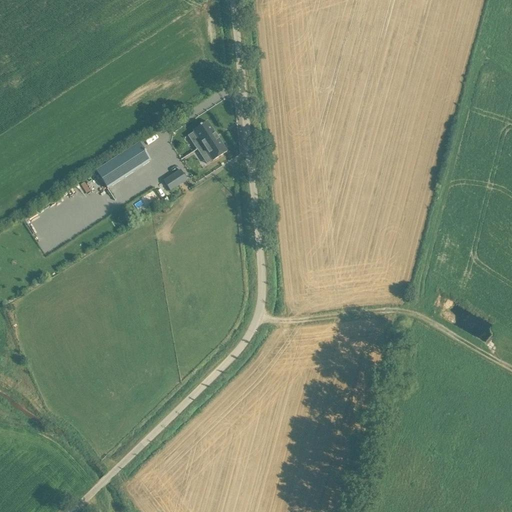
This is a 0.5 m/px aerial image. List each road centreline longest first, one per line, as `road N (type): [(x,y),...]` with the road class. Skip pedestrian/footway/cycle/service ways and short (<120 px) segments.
road 1 (unclassified): [(73,511),(263,318),(236,0)]
road 2 (track): [(263,318),(419,314),(511,369)]
